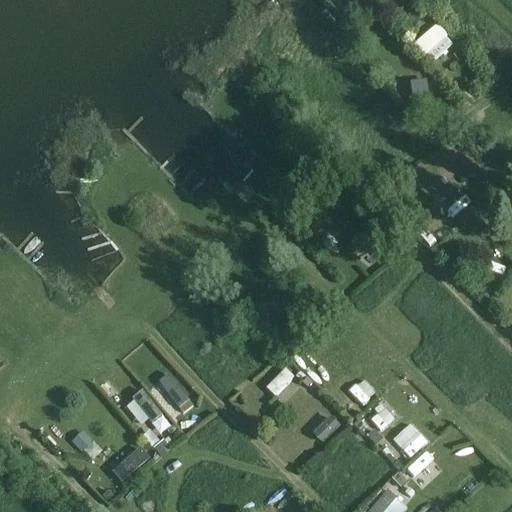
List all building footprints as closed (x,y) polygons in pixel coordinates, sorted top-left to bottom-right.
[(426,37),(444,54),(461,35),(443,18),(426,37)] [(470,180),(456,192),(462,199),(476,188),(470,180)] [(274,381),(283,391),(303,372),(294,362),(274,381)] [(241,396),(254,403),(260,391),(247,385),(241,396)] [(160,426),(175,413),(154,387),(139,399),(160,426)] [(376,408),(391,423),(404,409),(389,395),(376,408)] [(178,409),(183,415),(193,407),(188,402),(178,409)] [(91,424),(83,433),(93,442),(101,434),(91,424)] [(172,427),(166,432),(169,435),(175,431),(172,427)] [(419,454),(435,436),(425,427),(409,446),(419,454)] [(81,434),(72,443),(79,451),(88,441),(81,434)] [(163,442),(153,450),(161,460),(171,452),(168,448),(163,443),(163,442)] [(422,473),(441,454),(431,444),(411,463),(422,473)] [(397,475),(391,481),(401,490),(406,484),(397,475)] [(283,486),(270,490),(274,502),(287,497),(283,486)] [(102,498),(107,504),(113,499),(108,493),(102,498)]
